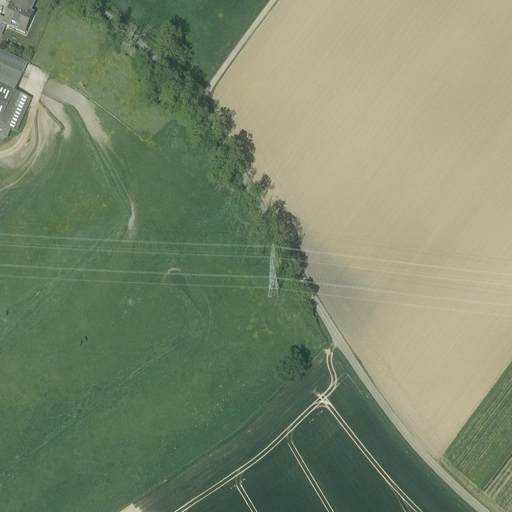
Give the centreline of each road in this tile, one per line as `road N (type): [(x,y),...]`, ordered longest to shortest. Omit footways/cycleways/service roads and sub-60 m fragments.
road 1 (unclassified): [(483,511),(393,419),(194,105),(156,60),(85,0)]
road 2 (track): [(194,105),(274,0)]
